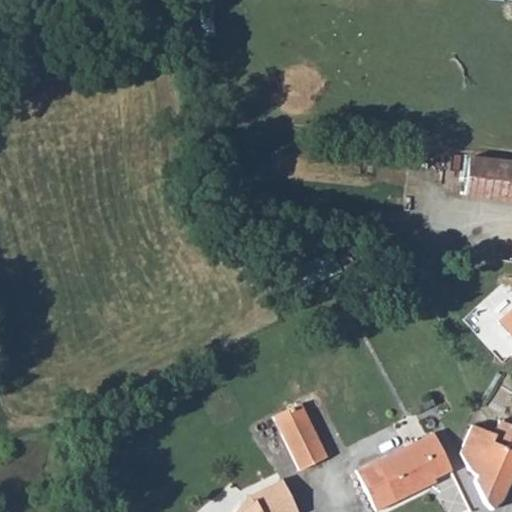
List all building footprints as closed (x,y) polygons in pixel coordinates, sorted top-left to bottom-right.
[(461,199),(511,204),(511,161),(465,157),(461,199)] [(302,407),(276,421),(302,474),(330,462),(302,407)] [(499,507),(507,496),(511,484),(511,421),(505,418),(492,444),(464,431),(452,459),(483,491),(485,499),(499,507)] [(428,428),(358,473),(373,503),(380,511),(430,481),(427,476),(447,463),(428,428)] [(298,511),(284,483),(250,500),(241,511),(298,511)]
